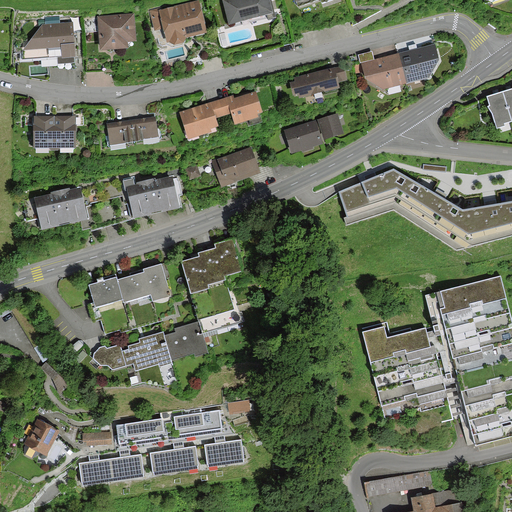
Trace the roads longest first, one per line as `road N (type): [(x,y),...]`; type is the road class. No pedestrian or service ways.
road 1 (unclassified): [(494,61),(466,26),(452,21),(155,92),(59,93),(0,79)]
road 2 (tertiary): [(390,132),(245,205),(0,288)]
road 3 (residential): [(359,511),(355,485),(364,463),(511,446)]
road 4 (tertiary): [(494,61),(390,132)]
road 5 (residential): [(511,156),(390,132)]
